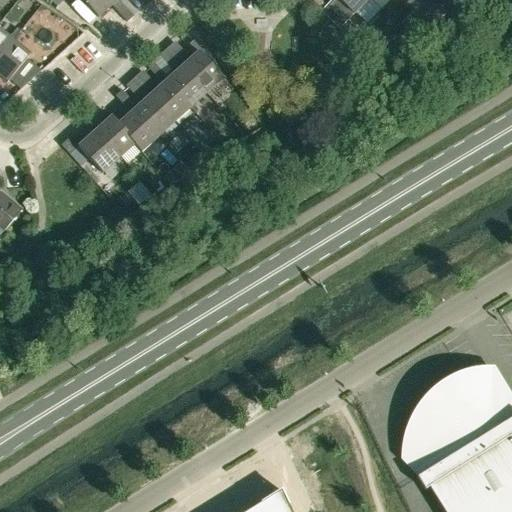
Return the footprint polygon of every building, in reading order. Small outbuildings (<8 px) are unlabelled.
[(125,8),(118,0),(115,3),(112,0),(81,0),(98,18),(111,6),(119,14),(125,8)] [(337,0),(353,15),(367,0),(337,0)] [(467,3),(463,0),(455,0),(451,5),(458,12),(467,3)] [(125,8),(119,14),(127,23),(133,17),(125,8)] [(400,24),(412,37),(425,24),(421,21),(412,12),(400,24)] [(421,21),(428,27),(436,19),(432,15),(426,15),(421,21)] [(15,29),(8,38),(12,41),(19,33),(15,29)] [(0,56),(12,41),(8,38),(0,31),(0,56)] [(370,38),(360,49),(374,62),(384,51),(370,38)] [(0,77),(7,83),(30,56),(12,41),(0,56),(0,77)] [(182,67),(206,94),(223,79),(199,52),(201,50),(193,41),(187,47),(195,56),(182,67)] [(155,76),(162,70),(154,62),(148,68),(155,76)] [(190,108),(206,94),(182,67),(169,79),(162,70),(155,76),(163,85),(166,82),(190,108)] [(174,123),(190,108),(166,82),(163,85),(150,96),(174,123)] [(123,105),(130,99),(122,91),(116,97),(123,105)] [(158,137),(174,123),(150,96),(137,108),(134,111),(158,137)] [(134,111),(137,108),(130,99),(123,105),(131,114),(119,125),(118,125),(135,144),(134,145),(141,153),(158,137),(134,111)] [(118,125),(119,125),(112,117),(98,129),(90,120),(83,126),(92,135),(95,132),(119,159),(134,145),(135,144),(118,125)] [(102,174),(119,159),(95,132),(92,135),(78,147),(102,174)] [(67,140),(61,146),(70,155),(76,150),(67,140)] [(174,168),(184,178),(191,174),(190,173),(179,163),(174,168)] [(0,236),(21,212),(0,194),(0,236)] [(511,511),(511,405),(492,368),(487,368),(482,368),(476,369),(471,370),(466,371),(461,373),(456,375),(451,377),(446,380),(442,382),(437,385),(433,389),(429,392),(425,396),(422,400),(418,404),(415,409),(413,413),(410,418),(408,423),(406,428),(404,433),(403,438),(402,444),(401,449),(401,454),(419,477),(417,478),(425,491),(428,489),(443,511),(511,511)] [(291,511),(284,496),(258,511),(251,511),(250,510),(247,511),(291,511)]
